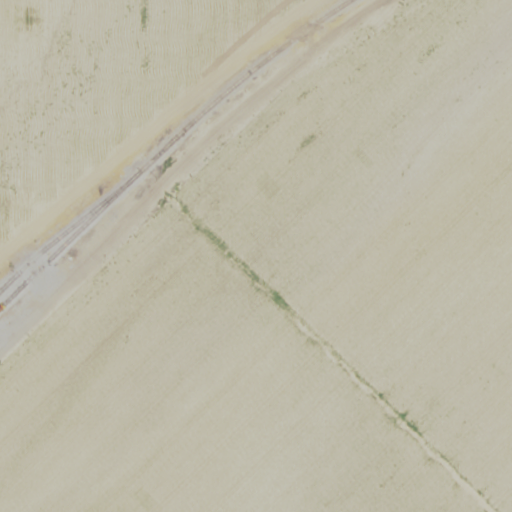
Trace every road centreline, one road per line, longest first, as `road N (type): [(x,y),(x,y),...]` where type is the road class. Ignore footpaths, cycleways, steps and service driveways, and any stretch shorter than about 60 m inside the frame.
road 1 (track): [(0,346),(250,98),(349,19)]
road 2 (residential): [(323,0),(193,86),(0,263)]
road 3 (residential): [(382,0),(318,32),(256,43)]
